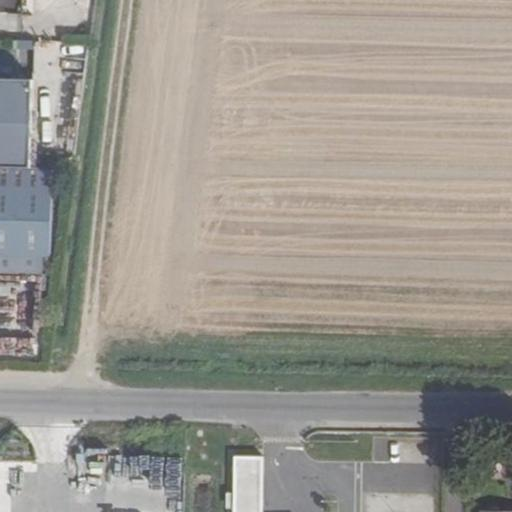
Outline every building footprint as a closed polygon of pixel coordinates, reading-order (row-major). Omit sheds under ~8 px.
[(164,144),(166,40),(135,39),(133,144),(164,144)] [(52,73),(53,48),(39,47),(37,72),(52,73)] [(0,170),(54,172),(55,84),(0,82),(0,170)] [(0,274),(44,276),(44,258),(53,258),(54,172),(0,170),(0,274)] [(87,477),(111,478),(113,448),(88,446),(87,477)] [(266,511),(267,460),(240,460),(238,511),(266,511)]
